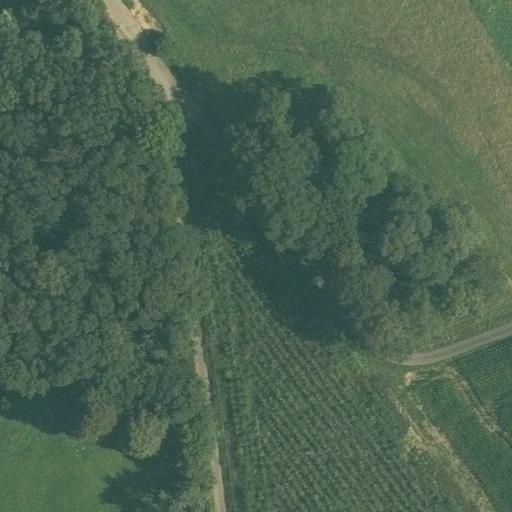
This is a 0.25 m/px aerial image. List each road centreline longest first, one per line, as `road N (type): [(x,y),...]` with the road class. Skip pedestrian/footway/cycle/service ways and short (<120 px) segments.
road 1 (track): [(511,327),(405,368),(116,0)]
road 2 (track): [(218,511),(155,107),(160,56)]
